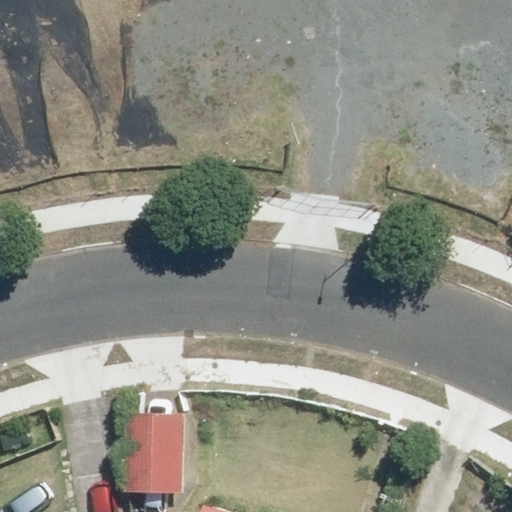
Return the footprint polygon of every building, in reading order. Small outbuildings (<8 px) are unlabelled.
[(0,0),(0,83),(99,70),(89,0),(0,0)] [(303,0),(147,0),(145,66),(301,73),(303,0)] [(511,0),(415,0),(511,15),(511,0)] [(137,411),(136,488),(193,489),(194,412),(137,411)] [(255,511),(216,500),(212,511),(194,511),(177,507),(175,511),(255,511)]
